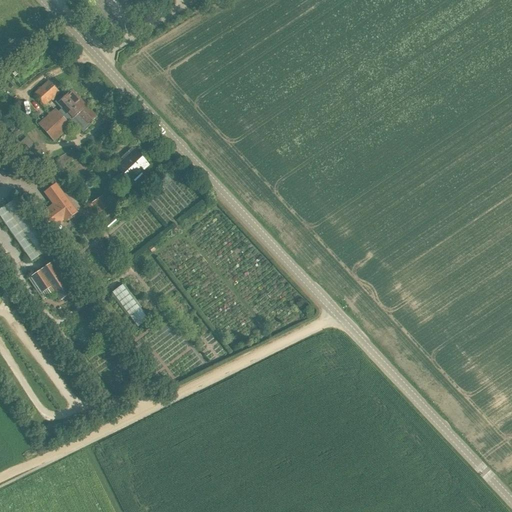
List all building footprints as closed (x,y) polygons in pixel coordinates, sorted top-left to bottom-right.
[(47,81),(33,94),(45,107),(59,94),(47,81)] [(55,110),(39,126),(46,133),(81,100),(71,89),(63,97),(61,95),(56,100),(62,107),(57,112),(55,110)] [(81,100),(46,133),(53,140),(70,125),(68,123),(73,118),(85,130),(90,125),(88,123),(97,116),(81,100)] [(134,151),(116,168),(130,184),(148,166),(134,151)] [(53,205),(40,216),(50,230),(65,219),(64,217),(73,210),(55,185),(44,193),(53,205)] [(103,197),(92,204),(98,212),(109,205),(103,197)] [(15,201),(0,211),(0,217),(32,262),(49,250),(15,201)] [(116,210),(102,223),(107,228),(121,215),(116,210)] [(111,225),(116,234),(126,228),(120,219),(111,225)] [(152,245),(147,249),(150,254),(156,249),(152,245)] [(55,262),(30,279),(44,300),(55,293),(61,301),(75,292),(55,262)] [(113,292),(110,293),(129,317),(131,316),(139,327),(149,319),(141,308),(142,307),(125,283),(113,292)]
